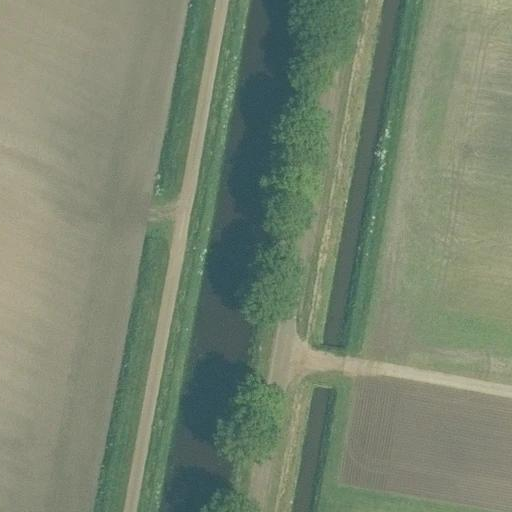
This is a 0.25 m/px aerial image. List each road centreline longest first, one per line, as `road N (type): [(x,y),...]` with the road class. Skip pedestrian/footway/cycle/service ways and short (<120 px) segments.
road 1 (unclassified): [(126,511),(220,0)]
road 2 (unclassified): [(253,511),(346,0)]
